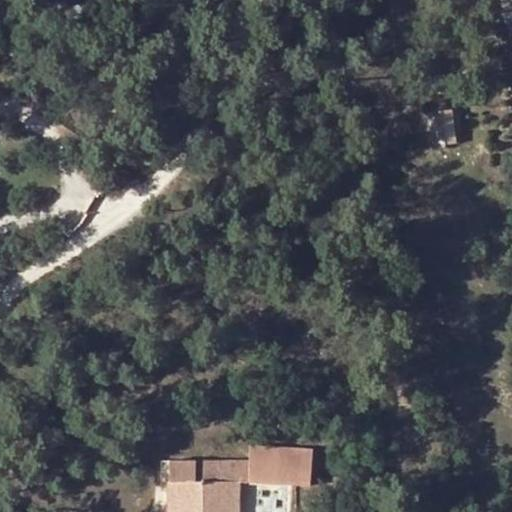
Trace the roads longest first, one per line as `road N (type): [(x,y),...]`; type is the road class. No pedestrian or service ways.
road 1 (residential): [(0,307),(13,281),(93,237),(242,0)]
road 2 (unknown): [(0,101),(79,150),(101,182),(106,216),(0,230)]
